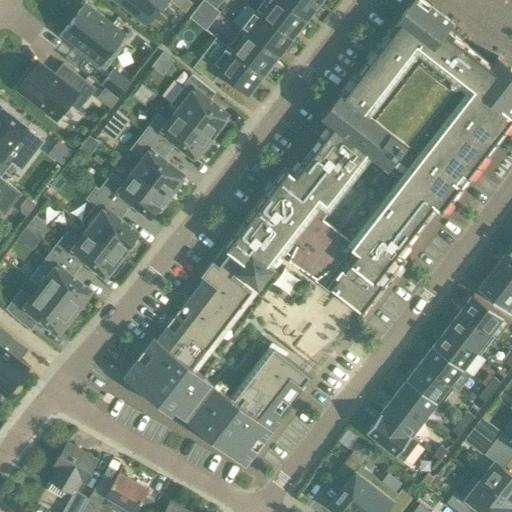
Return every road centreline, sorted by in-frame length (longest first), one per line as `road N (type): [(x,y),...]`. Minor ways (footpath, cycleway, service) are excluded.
road 1 (residential): [(50,397),(368,0)]
road 2 (residential): [(259,511),(511,186)]
road 3 (residential): [(50,397),(250,511)]
